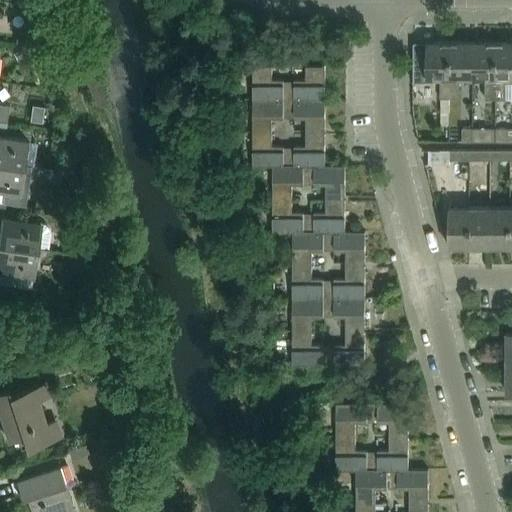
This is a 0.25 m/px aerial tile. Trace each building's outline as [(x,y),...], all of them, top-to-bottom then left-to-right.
[(449,97),(449,41),(426,41),(427,42),(413,42),(413,81),(427,81),(427,77),(439,77),(439,97),(449,97)] [(472,77),(472,41),(449,41),(449,97),(459,97),(459,77),(472,77)] [(495,97),(495,41),(472,41),(472,77),(485,77),(485,97),(495,97)] [(511,96),(511,41),(495,41),(495,97),(505,97),(505,96),(511,96)] [(289,98),(289,79),(272,79),(272,65),(253,65),(253,98),(289,98)] [(325,98),(325,65),(306,65),(306,79),(289,79),(289,98),(325,98)] [(449,126),(449,97),(439,97),(439,126),(449,126)] [(289,111),(289,98),(253,98),(252,131),(271,131),(271,117),(283,117),(283,111),(289,111)] [(325,133),(325,98),(289,98),(289,111),(294,111),(294,117),(305,118),(305,133),(325,133)] [(0,121),(6,122),(8,105),(0,103),(0,121)] [(511,107),(475,108),(476,122),(511,121),(511,107)] [(511,126),(495,127),(495,141),(511,140),(511,126)] [(472,141),(472,127),(461,127),(462,141),(472,141)] [(495,141),(495,127),(472,127),(472,141),(495,141)] [(288,164),(288,151),(283,151),(283,144),(271,144),(271,131),(252,131),(252,164),(272,164),(288,164)] [(325,164),(325,133),(305,133),(305,145),(294,145),(294,151),(288,151),(288,164),(308,164),(325,164)] [(0,161),(22,165),(26,139),(0,134),(0,161)] [(448,163),(448,159),(448,149),(428,149),(428,163),(448,163)] [(469,159),(469,149),(448,149),(448,159),(469,159)] [(488,159),(488,149),(469,149),(469,159),(488,159)] [(510,159),(510,149),(488,149),(488,159),(510,159)] [(27,165),(22,165),(0,161),(0,201),(21,205),(27,165)] [(308,178),(308,164),(288,164),(272,164),(272,198),(290,198),(290,185),(302,185),(302,178),(308,178)] [(345,200),(345,164),(325,164),(308,164),(308,178),(313,178),(313,185),(324,185),(324,200),(345,200)] [(307,231),(307,225),(307,218),(302,218),(302,211),(290,211),(290,198),(272,198),(273,231),(293,231),(307,231)] [(345,230),(345,200),(324,200),(324,211),(313,211),(313,218),(307,218),(307,225),(307,231),(329,231),(345,231),(345,230)] [(469,245),(469,225),(469,206),(449,206),(449,245),(469,245)] [(488,245),(488,225),(488,206),(469,206),(469,225),(469,245),(488,245)] [(510,245),(510,225),(510,206),(488,206),(488,225),(488,245),(510,245)] [(49,229),(47,226),(39,225),(39,222),(0,215),(0,242),(35,247),(47,250),(50,233),(49,229)] [(365,266),(365,230),(345,230),(345,231),(329,231),(329,249),(333,249),(333,250),(345,250),(345,266),(365,266)] [(329,231),(307,231),(293,231),(293,264),(311,264),(311,250),(323,250),(323,249),(329,249),(329,231)] [(0,282),(29,286),(35,247),(0,242),(0,282)] [(328,297),(328,279),(323,279),(323,277),(311,277),(311,264),(293,264),(293,297),(328,297)] [(365,297),(365,266),(345,266),(345,278),(333,278),(333,279),(328,279),(328,297),(365,297)] [(328,315),(328,297),(293,297),(293,330),(311,330),(311,317),(323,316),(323,315),(328,315)] [(365,332),(365,297),(328,297),(328,315),(333,315),(333,316),(345,317),(345,332),(365,332)] [(328,363),(328,345),(323,345),(323,344),(311,343),(311,330),(293,330),(292,363),(328,363)] [(365,364),(365,332),(345,332),(344,343),(333,344),(333,345),(328,345),(328,363),(365,364)] [(8,387),(0,389),(0,415),(8,440),(22,435),(26,446),(51,438),(39,401),(49,398),(45,384),(10,395),(8,387)] [(373,421),(373,402),(336,401),(336,435),(355,435),(355,421),(366,422),(366,421),(373,421)] [(409,437),(409,402),(373,402),(373,421),(377,420),(377,422),(389,422),(388,437),(409,437)] [(372,468),(372,450),(366,450),(366,449),(355,449),(355,435),(336,435),(336,468),(356,469),(356,468),(372,468)] [(409,468),(409,437),(388,437),(388,449),(377,449),(377,450),(372,450),(372,468),(392,469),(409,469),(409,468)] [(59,464),(16,478),(9,480),(15,499),(26,495),(31,511),(62,511),(73,508),(59,464)] [(392,469),(372,468),(356,468),(356,469),(356,501),(375,501),(375,488),(386,488),(386,487),(392,487),(392,469)] [(428,503),(428,468),(409,468),(409,469),(392,469),(392,487),(397,487),(397,488),(408,488),(408,503),(428,503)] [(374,511),(375,501),(356,501),(356,511),(374,511)] [(428,511),(428,503),(408,503),(408,511),(428,511)]
